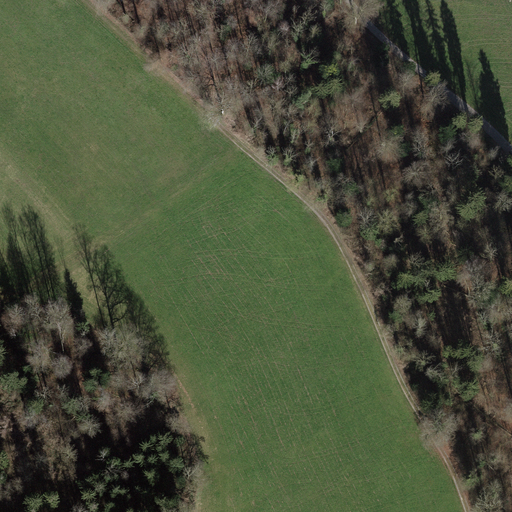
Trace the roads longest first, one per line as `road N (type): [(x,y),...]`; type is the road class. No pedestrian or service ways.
road 1 (track): [(467,511),(334,230),(84,0)]
road 2 (unclassified): [(511,176),(345,0)]
